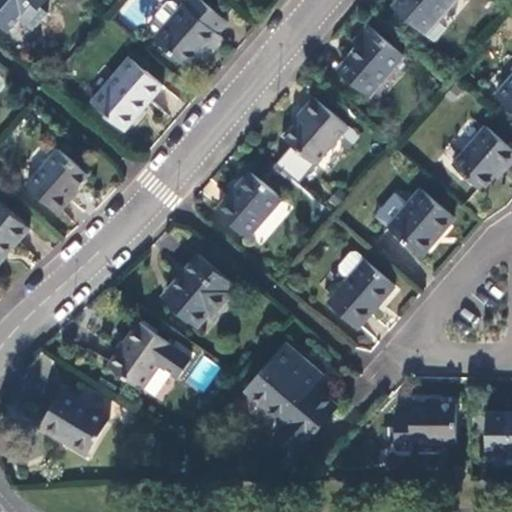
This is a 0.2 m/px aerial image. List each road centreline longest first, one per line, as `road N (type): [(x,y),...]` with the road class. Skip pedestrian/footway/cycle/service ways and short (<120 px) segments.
road 1 (unclassified): [(0,348),(158,187),(322,0)]
road 2 (residential): [(511,227),(410,345),(511,350)]
